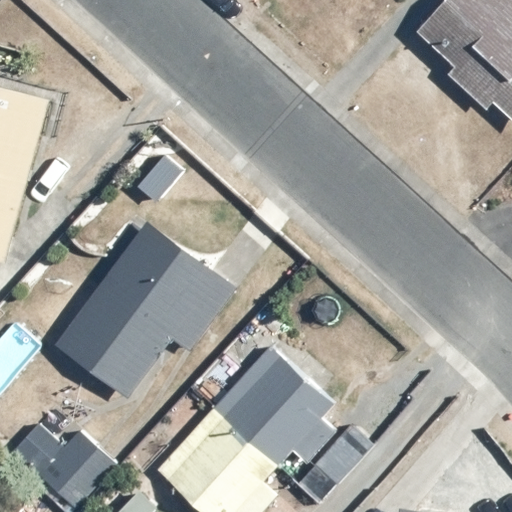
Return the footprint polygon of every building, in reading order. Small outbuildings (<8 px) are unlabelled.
[(511,0),(451,0),(422,30),(457,64),(452,69),(488,104),(494,98),(511,115),(511,0)] [(66,93),(0,75),(0,260),(14,264),(47,136),(55,138),(66,93)] [(240,285),(153,220),(62,343),(133,396),(177,336),(193,348),(240,285)] [(278,511),(304,485),(323,503),(383,436),(364,419),(380,400),(354,376),(337,395),(271,335),(244,365),(225,348),(192,384),(217,406),(160,468),(208,511),(278,511)] [(122,456),(83,425),(68,443),(41,421),(18,449),(85,503),(122,456)]
